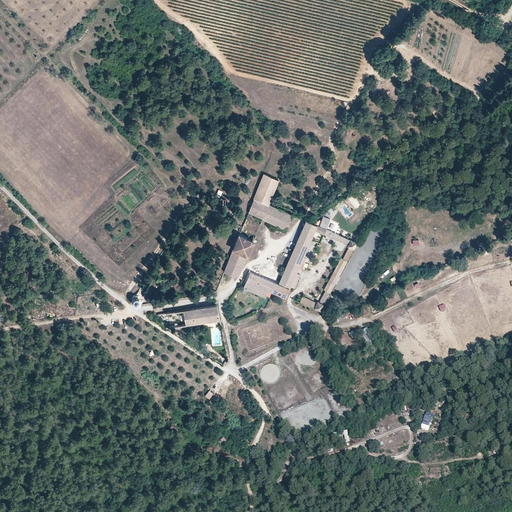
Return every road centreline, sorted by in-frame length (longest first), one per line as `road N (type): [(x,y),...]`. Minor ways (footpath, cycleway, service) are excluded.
road 1 (unclassified): [(0,185),(134,309)]
road 2 (track): [(134,309),(0,330)]
